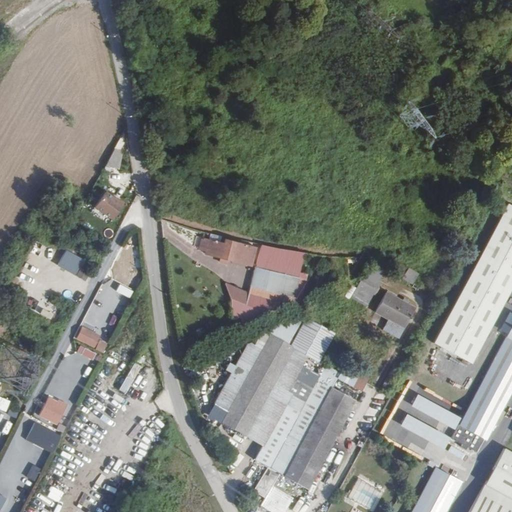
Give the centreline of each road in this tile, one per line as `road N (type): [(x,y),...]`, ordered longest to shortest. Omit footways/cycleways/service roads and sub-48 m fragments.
road 1 (unclassified): [(232,511),(178,395),(107,0)]
road 2 (track): [(245,291),(147,213)]
